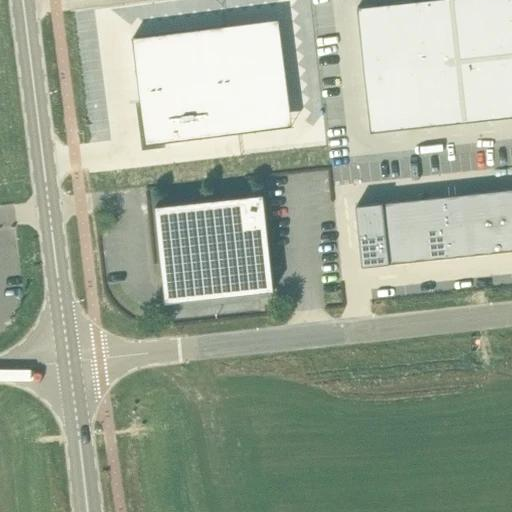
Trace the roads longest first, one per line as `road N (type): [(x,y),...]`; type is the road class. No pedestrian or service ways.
road 1 (unclassified): [(511,319),(70,363)]
road 2 (tertiary): [(20,0),(70,363)]
road 3 (tertiary): [(70,363),(88,511)]
